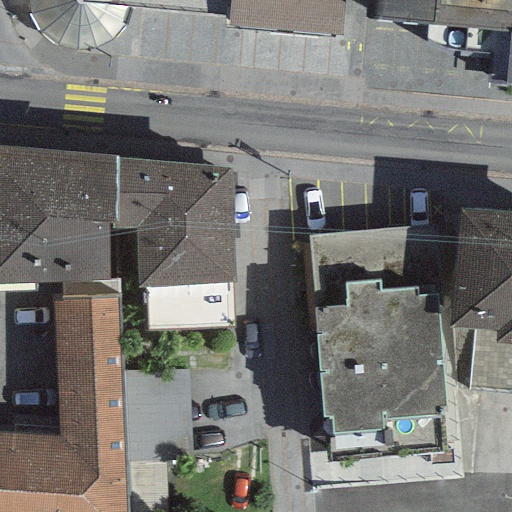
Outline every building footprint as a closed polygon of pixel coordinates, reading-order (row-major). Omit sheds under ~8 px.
[(28,0),(30,8),(34,18),(44,32),(63,42),(76,44),(95,45),(110,38),(121,30),(127,15),(129,2),(224,6),(229,8),(229,0),(28,0)] [(229,0),(229,8),(229,14),(340,25),(342,0),(229,0)] [(489,55),(511,56),(511,55),(511,0),(365,0),(365,5),(426,12),(433,19),(442,23),(458,29),(476,31),(489,31),(489,55)] [(0,264),(106,259),(106,203),(117,202),(119,144),(118,139),(0,130),(0,264)] [(231,152),(119,144),(117,202),(117,210),(136,211),(138,270),(147,271),(149,318),(232,318),(231,266),(235,266),(231,152)] [(511,197),(459,193),(448,309),(498,313),(497,325),(511,326),(511,197)] [(434,219),(308,228),(322,400),(332,400),(333,418),(382,414),(381,402),(448,397),(434,219)] [(130,511),(119,275),(61,276),(62,291),(52,291),(60,428),(0,423),(0,511),(130,511)]
